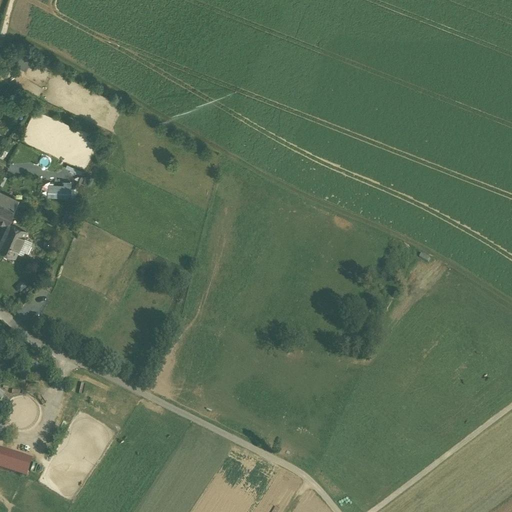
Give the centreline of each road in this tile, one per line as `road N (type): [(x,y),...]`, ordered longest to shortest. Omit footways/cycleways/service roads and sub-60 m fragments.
road 1 (track): [(11,0),(2,32),(511,305)]
road 2 (track): [(67,358),(309,479)]
road 3 (track): [(370,511),(511,404)]
